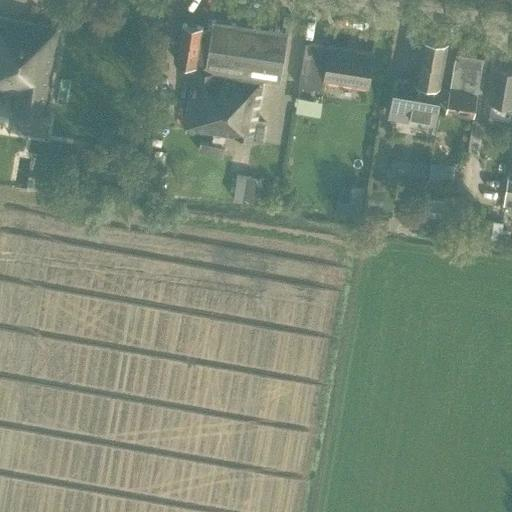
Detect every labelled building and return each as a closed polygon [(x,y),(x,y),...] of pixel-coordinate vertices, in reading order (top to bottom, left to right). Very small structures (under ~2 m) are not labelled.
[(12,110),(45,116),(60,27),(0,16),(0,86),(15,90),(12,110)] [(281,81),(289,32),(213,19),(211,28),(206,66),(206,70),(265,79),(281,81)] [(206,66),(211,28),(184,24),(178,62),(197,65),(206,66)] [(448,42),(423,38),(416,80),(398,77),(391,115),(410,119),(412,109),(432,112),(430,122),(434,123),(439,95),(434,94),(436,85),(440,86),(448,42)] [(484,64),(487,43),(458,38),(455,59),(452,83),(479,88),(479,84),(480,84),(483,64),(484,64)] [(374,52),(329,46),(329,45),(306,42),(299,87),(325,91),(326,80),(368,86),(374,52)] [(511,69),(497,67),(491,103),(511,106),(511,69)] [(265,79),(206,70),(195,68),(184,128),(236,137),(236,136),(264,141),(267,123),(258,121),(266,82),(264,82),(265,79)] [(475,116),(479,88),(452,83),(447,112),(475,116)] [(102,169),(105,151),(84,148),(81,165),(102,169)] [(411,180),(423,182),(426,163),(414,160),(411,180)] [(449,175),(450,165),(432,163),(431,173),(449,175)] [(257,178),(249,177),(247,199),(254,200),(257,178)] [(502,225),(494,224),(492,238),(507,240),(509,234),(501,232),(502,225)]
